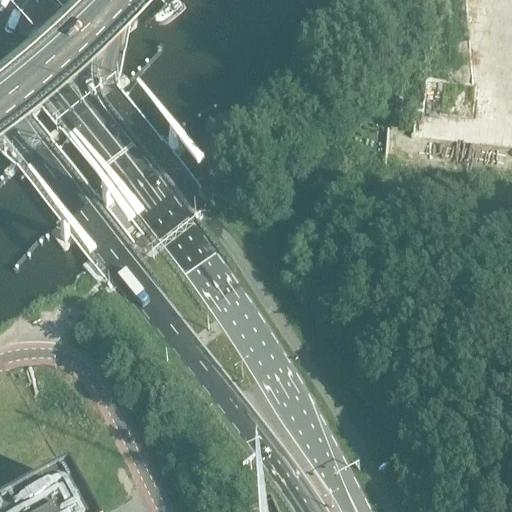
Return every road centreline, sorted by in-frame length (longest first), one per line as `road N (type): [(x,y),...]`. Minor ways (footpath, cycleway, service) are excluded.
road 1 (primary): [(0,105),(208,368),(309,511)]
road 2 (primary): [(352,511),(245,325),(108,159)]
road 3 (unclassified): [(161,511),(89,373),(55,353),(30,351)]
road 4 (primary): [(108,159),(0,15)]
road 5 (primary): [(108,159),(83,89),(90,0)]
road 6 (primary): [(0,79),(93,0)]
